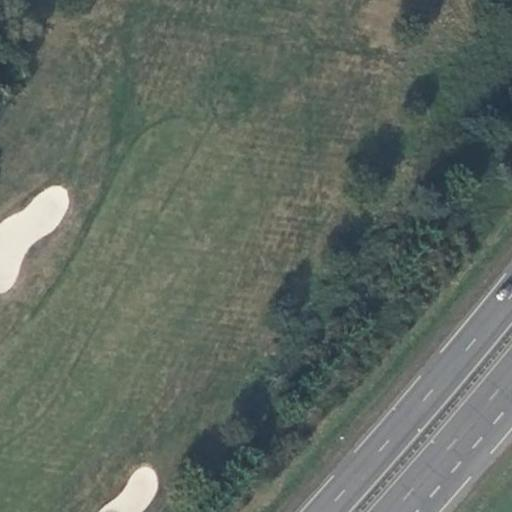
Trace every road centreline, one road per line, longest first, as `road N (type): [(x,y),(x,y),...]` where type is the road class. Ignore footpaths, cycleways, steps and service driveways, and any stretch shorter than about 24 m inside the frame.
road 1 (trunk): [(511,299),(329,511)]
road 2 (trunk): [(395,511),(511,375)]
road 3 (trunk): [(431,511),(511,417)]
